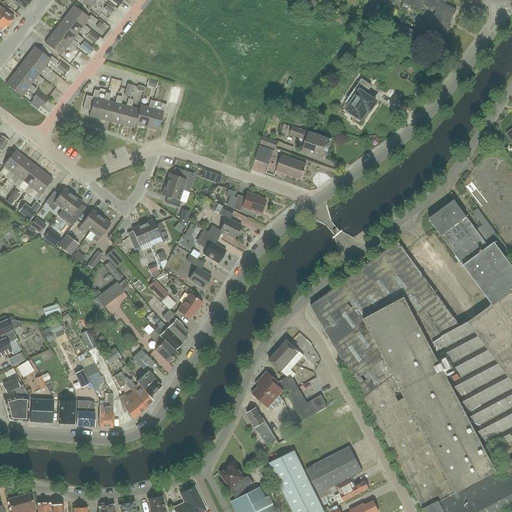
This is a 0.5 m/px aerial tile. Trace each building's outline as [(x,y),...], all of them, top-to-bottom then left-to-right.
[(12,0),(24,9),(31,0),(30,0),(12,0)] [(316,9),(318,2),(311,0),(301,0),(301,3),(316,9)] [(411,6),(414,0),(404,0),(401,9),(408,12),(410,6),(411,6)] [(414,0),(411,6),(421,11),(424,5),(436,11),(432,19),(436,21),(431,32),(445,39),(451,26),(449,26),(457,10),(442,2),(442,0),(414,0)] [(107,5),(104,9),(111,15),(115,10),(107,5)] [(8,25),(14,18),(0,6),(0,29),(2,31),(7,24),(8,25)] [(74,6),(67,15),(83,27),(85,25),(89,20),(95,25),(98,21),(91,16),(90,18),(74,6)] [(67,15),(60,24),(76,37),(78,34),(82,29),(88,34),(91,30),(85,25),(83,27),(67,15)] [(60,24),(53,34),(69,46),(70,44),(74,39),(81,43),(84,39),(78,34),(76,37),(60,24)] [(408,29),(402,42),(408,45),(415,32),(408,29)] [(86,37),(95,44),(99,39),(90,32),(86,37)] [(53,34),(45,44),(61,56),(67,48),(73,53),(77,49),(70,44),(69,46),(53,34)] [(93,50),(84,43),(80,47),(89,55),(93,50)] [(35,48),(28,56),(44,68),(46,66),(49,62),(56,67),(59,62),(52,57),(51,60),(35,48)] [(71,55),(68,62),(78,67),(82,61),(71,55)] [(28,56),(21,66),(37,78),(38,76),(42,71),(49,76),(52,71),(46,66),(44,68),(28,56)] [(57,68),(66,75),(70,70),(61,63),(57,68)] [(21,66),(14,75),(29,88),(31,86),(35,80),(42,85),(45,81),(38,76),(37,78),(21,66)] [(58,86),(63,78),(56,74),(51,82),(58,86)] [(14,75),(6,85),(22,97),(28,89),(35,94),(37,91),(31,86),(29,88),(14,75)] [(158,82),(149,79),(147,86),(156,88),(158,82)] [(368,91),(371,86),(362,80),(356,88),(357,89),(352,96),(351,95),(346,103),(350,105),(346,112),(354,118),(356,115),(364,121),(377,103),(366,95),(368,92),(368,91)] [(127,85),(124,96),(130,98),(133,86),(127,85)] [(170,100),(179,103),(183,87),(175,85),(170,100)] [(86,96),(83,109),(91,111),(89,116),(100,119),(105,101),(103,100),(97,98),(99,91),(93,90),(92,97),(86,96)] [(33,100),(43,108),(48,101),(38,93),(33,100)] [(105,101),(100,119),(111,122),(116,104),(115,103),(108,101),(110,94),(108,93),(105,93),(103,100),(105,101)] [(116,104),(111,122),(122,125),(127,106),(126,106),(120,104),(121,97),(119,96),(117,96),(115,103),(116,104)] [(127,106),(122,125),(135,128),(136,125),(140,110),(139,110),(131,107),(133,100),(128,99),(126,106),(127,106)] [(153,108),(154,109),(156,102),(151,101),(149,107),(140,105),(139,110),(140,110),(136,125),(147,128),(153,108)] [(153,108),(147,128),(159,131),(164,113),(165,113),(167,105),(162,103),(161,110),(154,109),(153,108)] [(332,140),(313,134),(293,127),(290,135),(306,140),(302,151),(325,159),(332,140)] [(3,136),(0,140),(0,150),(2,152),(10,141),(3,136)] [(276,149),(279,142),(263,137),(261,144),(276,149)] [(260,146),(255,160),(269,165),(274,151),(260,146)] [(15,150),(3,165),(11,171),(6,177),(10,180),(14,174),(13,172),(25,157),(15,150)] [(282,156),(280,160),(276,171),(301,180),(307,164),(282,156)] [(25,157),(13,172),(14,174),(20,178),(15,184),(19,187),(24,181),(22,180),(34,165),(25,157)] [(22,180),(24,181),(29,185),(24,191),(28,194),(33,188),(31,187),(43,172),(34,165),(22,180)] [(187,192),(193,174),(178,169),(175,176),(170,174),(166,185),(183,191),(187,192)] [(41,194),(53,179),(43,172),(31,187),(33,188),(28,194),(37,202),(42,195),(41,194)] [(179,201),(183,191),(166,185),(162,195),(168,197),(166,203),(180,208),(182,202),(179,201)] [(63,210),(74,195),(65,188),(50,208),(54,211),(58,206),(63,210)] [(226,196),(234,199),(236,193),(228,191),(226,196)] [(243,207),(261,214),(266,200),(255,196),(256,195),(247,192),(245,198),(238,195),(233,209),(241,212),(243,207)] [(74,195),(63,210),(67,214),(63,219),(72,226),(87,208),(82,204),(83,202),(74,195)] [(511,265),(496,243),(490,247),(486,243),(476,230),(454,200),(429,219),(492,305),(469,322),(461,327),(398,242),(311,306),(365,400),(424,510),(425,511),(500,511),(511,506),(511,511),(511,462),(496,471),(490,458),(511,446),(511,265)] [(219,239),(223,232),(235,239),(242,225),(230,220),(233,214),(222,208),(223,207),(218,204),(214,212),(219,214),(226,218),(220,231),(212,226),(208,232),(219,239)] [(24,205),(18,212),(29,221),(35,213),(24,205)] [(182,209),(179,219),(188,222),(191,212),(182,209)] [(91,231),(102,217),(93,210),(78,229),(82,233),(86,228),(91,231)] [(97,242),(100,238),(111,224),(102,217),(91,231),(86,238),(91,241),(93,239),(97,242)] [(40,234),(46,226),(36,218),(28,229),(33,233),(35,230),(40,234)] [(169,240),(161,223),(156,225),(153,220),(143,224),(150,241),(160,237),(163,243),(169,240)] [(140,245),(150,241),(143,224),(132,229),(133,231),(127,234),(135,251),(141,248),(140,245)] [(219,239),(208,232),(204,230),(196,242),(207,249),(204,255),(218,264),(226,251),(215,244),(219,239)] [(61,239),(56,235),(50,244),(55,248),(61,239)] [(71,257),(79,245),(66,236),(58,247),(71,257)] [(105,256),(116,269),(124,262),(113,250),(105,256)] [(166,259),(164,254),(161,252),(158,254),(161,262),(166,259)] [(189,280),(203,289),(211,276),(201,270),(204,264),(190,255),(186,260),(197,267),(189,280)] [(93,269),(97,263),(93,259),(88,265),(93,269)] [(117,282),(123,277),(110,262),(105,266),(117,282)] [(150,274),(155,272),(158,271),(155,266),(148,269),(150,274)] [(134,284),(142,292),(146,287),(139,279),(134,284)] [(168,294),(161,287),(155,280),(147,287),(151,291),(152,290),(162,300),(168,294)] [(109,288),(117,298),(124,292),(117,282),(109,288)] [(104,307),(117,298),(109,288),(96,298),(104,307)] [(196,310),(198,311),(203,303),(190,294),(178,311),(190,319),(196,310)] [(99,310),(103,307),(96,298),(92,301),(99,310)] [(57,305),(43,309),(47,322),(61,317),(57,305)] [(170,325),(167,328),(181,341),(188,333),(182,327),(182,325),(176,319),(173,317),(174,315),(169,310),(162,317),(170,325)] [(7,343),(17,339),(12,330),(19,327),(20,329),(22,328),(19,322),(15,321),(14,320),(9,323),(7,320),(0,323),(0,334),(3,340),(0,340),(0,355),(11,351),(7,343)] [(158,334),(175,350),(182,343),(181,341),(167,328),(164,332),(159,326),(155,330),(158,334)] [(89,352),(96,348),(87,331),(80,335),(89,352)] [(172,357),(176,353),(153,331),(149,335),(159,345),(155,350),(168,362),(169,361),(170,362),(174,359),(172,357)] [(300,352),(287,341),(278,351),(294,365),(303,356),(299,353),(300,352)] [(102,357),(109,365),(120,357),(113,349),(102,357)] [(137,382),(139,385),(150,397),(162,386),(152,376),(153,376),(148,371),(154,365),(141,350),(132,359),(146,373),(137,382)] [(294,365),(278,351),(269,361),(287,377),(290,376),(292,378),(296,374),(291,369),(294,365)] [(30,360),(19,366),(24,376),(36,370),(30,360)] [(95,363),(84,368),(88,377),(99,372),(95,363)] [(81,388),(90,384),(83,370),(74,374),(81,388)] [(279,397),(284,391),(277,384),(279,382),(267,371),(255,384),(259,387),(252,394),(272,412),(283,400),(279,397)] [(120,388),(126,384),(127,383),(125,379),(121,373),(114,377),(120,388)] [(46,387),(40,376),(35,379),(40,390),(46,387)] [(290,376),(287,377),(281,381),(282,383),(281,384),(302,421),(327,407),(321,396),(307,404),(292,378),(290,376)] [(133,392),(146,407),(152,402),(151,401),(153,400),(150,397),(139,385),(138,383),(135,386),(132,382),(133,382),(131,379),(130,381),(127,377),(125,379),(127,383),(126,384),(133,392)] [(29,397),(28,397),(28,395),(22,385),(20,387),(16,379),(3,385),(7,393),(13,390),(18,397),(4,400),(9,419),(11,421),(28,421),(29,397)] [(146,407),(133,392),(126,397),(124,395),(119,398),(125,413),(127,411),(133,419),(147,408),(146,407)] [(112,427),(113,396),(112,394),(107,394),(107,406),(99,406),(99,427),(112,427)] [(74,424),(75,404),(74,402),(71,402),(71,399),(68,399),(68,401),(54,401),(53,408),(59,409),(58,423),(74,424)] [(51,423),(53,401),(32,400),(30,421),(51,423)] [(95,405),(91,403),(78,403),(77,426),(94,427),(95,405)] [(256,428),(265,422),(256,408),(247,414),(256,428)] [(266,445),(275,439),(265,422),(256,428),(266,445)] [(331,440),(344,430),(339,425),(327,434),(331,440)] [(319,494),(362,472),(349,447),(306,469),(319,494)] [(324,511),(294,451),(269,463),(292,511),(324,511)] [(245,478),(234,464),(220,474),(234,493),(232,494),(237,499),(231,502),(235,511),(276,511),(269,496),(266,498),(260,488),(249,493),(245,488),(253,483),(248,476),(245,478)] [(336,487),(344,502),(369,489),(365,481),(355,486),(352,479),(336,487)] [(203,511),(206,511),(194,487),(180,494),(184,503),(173,508),(174,511),(203,511)] [(11,511),(35,511),(31,495),(22,498),(21,496),(8,500),(11,511)] [(149,511),(166,511),(165,506),(164,506),(162,496),(148,499),(150,509),(149,509),(149,511)] [(363,504),(350,510),(350,511),(379,511),(374,501),(364,506),(363,504)] [(136,511),(134,502),(119,506),(120,511),(136,511)] [(50,511),(50,506),(50,503),(37,504),(37,511),(50,511)]
